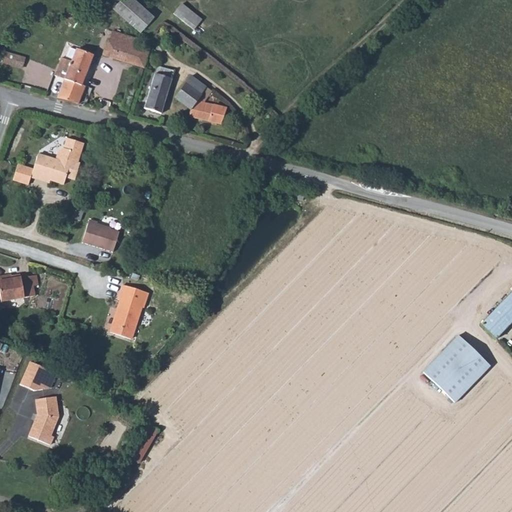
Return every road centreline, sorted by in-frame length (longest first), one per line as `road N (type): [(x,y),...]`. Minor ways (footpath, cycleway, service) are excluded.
road 1 (residential): [(511,231),(9,96)]
road 2 (track): [(250,160),(414,0)]
road 3 (unknown): [(0,246),(86,275),(113,293)]
